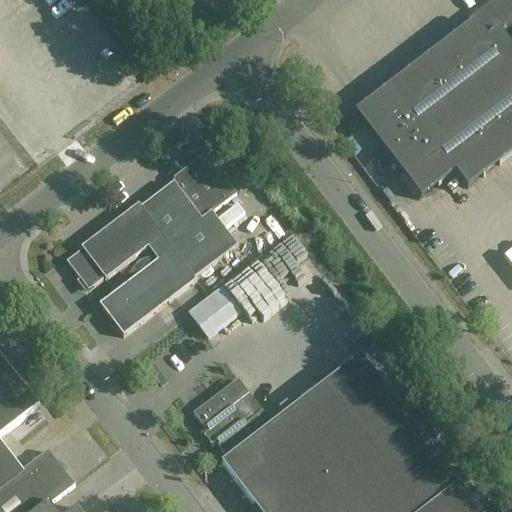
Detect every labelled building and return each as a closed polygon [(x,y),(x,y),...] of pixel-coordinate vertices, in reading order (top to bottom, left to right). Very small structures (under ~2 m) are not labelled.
[(2,0),(10,12),(30,0),(2,0)] [(455,176),(467,191),(511,156),(511,1),(499,0),(491,6),(491,10),(487,13),(483,13),(474,20),(474,24),(474,25),(447,46),(356,116),(421,202),(455,176)] [(355,121),(346,127),(353,135),(361,129),(355,121)] [(67,264),(89,293),(104,281),(105,283),(163,239),(172,252),(99,307),(123,340),(197,284),(195,282),(238,249),(213,216),(237,197),(209,159),(202,159),(174,180),(173,186),(141,210),(139,207),(81,251),(82,253),(67,264)] [(222,291),(188,316),(207,342),(241,316),(222,291)] [(0,440),(40,410),(0,358),(0,440)] [(479,511),(447,471),(400,409),(362,359),(297,409),(273,428),(238,383),(193,417),(204,432),(206,430),(209,433),(204,437),(211,448),(216,444),(219,448),(217,449),(228,463),(221,467),(255,511),(479,511)] [(0,511),(117,511),(115,509),(111,511),(80,511),(79,510),(77,511),(52,511),(50,508),(75,489),(73,486),(48,454),(23,474),(24,475),(0,493),(0,511)]
